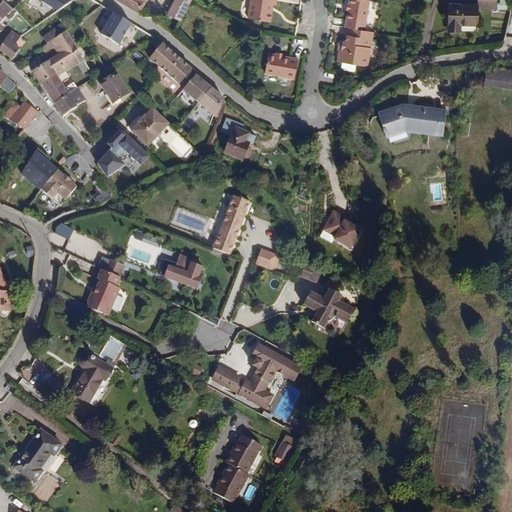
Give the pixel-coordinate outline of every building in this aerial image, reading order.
[(13,11),(20,4),(15,0),(0,0),(2,3),(3,2),(11,9),(13,11)] [(116,0),(137,13),(140,13),(143,7),(146,2),(144,0),(116,0)] [(180,22),(191,0),(174,0),(167,14),(180,22)] [(279,4),(279,0),(253,0),(250,18),(271,21),(273,17),(274,12),(272,11),(273,3),(276,4),(279,4)] [(348,28),(365,31),(370,0),(368,0),(349,0),(349,5),(348,11),(345,28),(348,28)] [(479,0),(479,8),(497,9),(497,0),(479,0)] [(509,0),(499,0),(499,9),(509,9),(509,0)] [(0,25),(0,21),(11,9),(3,2),(2,3),(0,5),(0,32),(4,29),(0,25)] [(478,6),(449,5),(448,22),(448,25),(477,25),(478,6)] [(116,45),(130,24),(113,14),(100,35),(116,45)] [(448,25),(448,22),(430,22),(430,38),(447,38),(447,25),(448,25)] [(60,36),(66,32),(60,25),(55,29),(60,36)] [(368,67),(374,33),(365,31),(348,28),(346,42),(343,42),(342,50),(340,50),(338,62),(368,67)] [(47,45),(60,36),(55,29),(42,39),(47,45)] [(15,46),(21,38),(12,32),(0,47),(0,51),(12,60),(20,49),(15,46)] [(84,62),(66,32),(60,36),(47,45),(41,49),(44,54),(53,47),(58,55),(33,72),(40,83),(53,75),(56,78),(57,77),(67,72),(70,70),(84,62)] [(286,58),(287,51),(288,43),(270,40),(264,70),(283,73),(286,58)] [(164,41),(150,58),(179,85),(194,69),(164,41)] [(75,78),(89,71),(84,62),(70,70),(75,78)] [(9,94),(15,87),(7,77),(0,72),(0,87),(9,94)] [(57,77),(59,81),(69,76),(67,72),(57,77)] [(115,74),(100,83),(113,103),(128,94),(115,74)] [(511,90),(511,77),(493,75),(486,74),(484,86),(511,90)] [(40,83),(54,104),(76,88),(73,84),(65,89),(59,81),(57,77),(56,78),(53,75),(40,83)] [(216,120),(223,102),(195,77),(183,92),(216,120)] [(54,104),(63,116),(85,101),(77,88),(76,88),(54,104)] [(10,119),(25,130),(37,114),(23,103),(10,119)] [(413,108),(407,107),(404,107),(379,115),(386,138),(407,131),(441,135),(444,112),(413,108)] [(169,126),(153,110),(145,118),(144,117),(138,124),(139,125),(131,132),(147,148),(169,126)] [(249,134),(235,128),(224,153),(242,161),(250,144),(246,142),(249,134)] [(122,132),(119,132),(107,144),(112,148),(96,165),(100,171),(106,179),(124,165),(117,158),(124,151),(130,157),(129,158),(132,160),(133,159),(137,163),(139,166),(148,157),(122,132)] [(391,142),(408,136),(407,132),(390,138),(391,142)] [(179,133),(167,144),(183,161),(195,151),(179,133)] [(40,150),(20,171),(59,207),(79,186),(40,150)] [(358,158),(351,157),(350,166),(357,167),(358,158)] [(107,189),(93,195),(97,204),(110,199),(107,189)] [(216,237),(212,249),(229,256),(249,202),(233,196),(217,238),(216,237)] [(352,251),(364,227),(333,211),(321,235),(352,251)] [(0,241),(0,295),(12,296),(14,277),(13,263),(8,264),(0,241)] [(58,243),(55,248),(63,252),(66,254),(69,248),(58,243)] [(261,251),(255,265),(267,270),(272,256),(261,251)] [(177,265),(169,263),(164,279),(200,288),(207,263),(179,256),(177,265)] [(280,258),(272,256),(267,270),(274,272),(280,258)] [(84,299),(107,311),(117,290),(112,288),(117,279),(99,270),(94,279),(96,281),(92,288),(90,293),(87,292),(84,299)] [(312,299),(307,313),(318,317),(320,322),(317,328),(326,332),(327,330),(334,328),(338,324),(341,320),(353,325),(358,311),(342,305),(340,302),(338,298),(335,296),(331,294),(328,300),(323,303),(312,299)] [(105,315),(107,311),(84,299),(83,301),(82,305),(103,317),(105,315)] [(126,345),(111,336),(99,356),(108,362),(106,366),(88,355),(85,355),(81,358),(80,362),(80,366),(85,369),(72,392),(98,408),(120,369),(114,365),(126,345)] [(302,369),(265,349),(258,362),(262,364),(259,370),(264,373),(256,388),(252,386),(251,388),(245,385),(246,383),(225,372),(219,384),(272,413),(278,400),(271,396),(282,375),(295,381),(302,369)] [(308,372),(302,369),(295,381),(301,384),(308,372)] [(15,467),(22,472),(35,481),(42,471),(39,469),(51,453),(54,455),(61,445),(41,430),(14,466),(15,467)] [(262,446),(244,436),(239,444),(238,444),(227,463),(229,465),(225,472),(224,471),(221,475),(222,476),(218,484),(219,485),(214,493),(233,504),(249,475),(247,474),(262,446)] [(284,466),(296,445),(297,442),(286,436),(275,455),(277,457),(275,461),(284,466)] [(299,447),(296,445),(284,466),(287,468),(299,447)]
